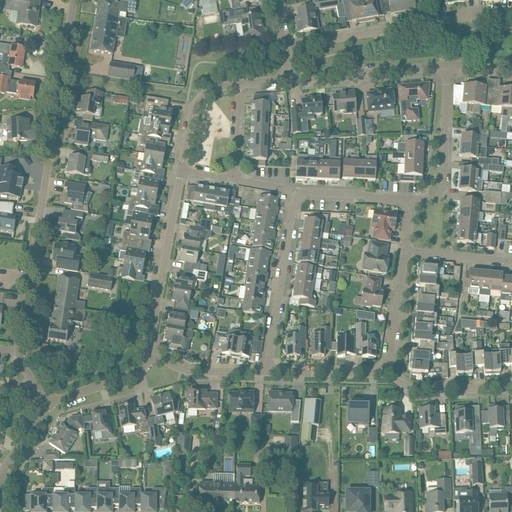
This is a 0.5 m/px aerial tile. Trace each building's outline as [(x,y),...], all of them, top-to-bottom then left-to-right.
[(36,0),(6,0),(5,10),(19,12),(17,25),(36,27),(37,16),(37,15),(36,15),(36,14),(35,14),(34,14),(34,10),(35,10),(36,0)] [(98,3),(96,16),(118,19),(119,19),(120,13),(126,14),(126,13),(135,14),(136,8),(136,0),(120,0),(120,6),(108,4),(98,3)] [(230,0),(232,11),(246,9),(245,3),(258,1),(258,0),(230,0)] [(321,0),(318,1),(319,7),(319,11),(337,8),(339,19),(344,18),(346,18),(344,12),(342,0),(321,0)] [(354,0),(342,0),(346,18),(352,17),(353,22),(355,22),(356,24),(366,22),(362,3),(355,4),(354,0)] [(368,0),(369,1),(362,3),(366,22),(376,21),(375,18),(378,18),(377,12),(383,11),(380,0),(368,0)] [(380,0),(383,11),(384,11),(384,10),(383,10),(383,7),(389,6),(391,15),(403,13),(400,0),(380,0)] [(400,0),(403,13),(405,13),(407,13),(408,14),(410,14),(411,13),(412,12),(415,11),(413,2),(420,0),(419,0),(400,0)] [(315,8),(307,9),(297,11),(298,19),(295,19),(298,33),(318,30),(315,8)] [(232,11),(223,12),(225,26),(241,23),(244,38),(254,36),(254,39),(264,37),(260,16),(245,18),(244,10),(246,10),(246,9),(232,11)] [(96,16),(91,52),(112,55),(114,46),(115,37),(118,19),(96,16)] [(339,19),(337,19),(339,30),(346,28),(344,18),(339,19)] [(0,70),(9,72),(9,66),(11,67),(21,68),(25,48),(0,44),(0,54),(3,55),(1,64),(0,64),(0,70)] [(111,64),(109,77),(132,81),(140,82),(142,69),(134,68),(111,64)] [(0,94),(6,95),(6,94),(17,96),(18,96),(17,100),(30,101),(30,98),(33,98),(35,84),(19,82),(7,81),(8,72),(0,70),(0,94)] [(429,84),(398,87),(401,123),(418,121),(417,110),(411,110),(411,105),(417,105),(417,101),(427,101),(429,84)] [(470,119),(472,119),(475,86),(464,85),(464,88),(453,87),(453,106),(460,107),(460,104),(466,105),(465,114),(468,114),(468,117),(470,119)] [(481,106),(491,107),(493,91),(486,90),(487,87),(475,86),(472,119),(473,114),(480,115),(481,106)] [(500,117),(508,118),(510,89),(499,88),(499,91),(493,91),(491,107),(501,108),(500,117)] [(366,95),(367,105),(368,113),(377,112),(377,110),(394,108),(392,90),(374,92),(374,94),(366,95)] [(76,114),(86,116),(93,117),(94,108),(100,109),(103,94),(88,91),(87,99),(79,98),(76,114)] [(354,92),(351,92),(341,93),(341,96),(332,96),(333,106),(334,114),(343,113),(343,115),(356,114),(355,102),(354,92)] [(252,107),(252,114),(252,115),(275,116),(275,107),(273,104),(268,104),(268,94),(253,96),(253,103),(250,103),(250,107),(252,107)] [(129,98),(115,96),(114,104),(127,106),(129,98)] [(146,97),(142,118),(151,120),(172,124),(173,121),(171,119),(173,111),(167,110),(168,102),(146,97)] [(313,116),(322,115),(320,97),(311,98),(311,100),(302,101),(303,112),(299,112),(299,109),(291,110),(293,134),(301,133),(300,120),(313,118),(313,116)] [(275,116),(252,115),(252,114),(249,114),(249,119),(252,119),(251,126),(268,127),(273,128),(274,122),(274,116),(275,116)] [(140,126),(138,136),(142,136),(161,140),(162,134),(168,135),(170,128),(172,126),(172,124),(151,120),(150,127),(144,126),(140,126)] [(472,130),(474,130),(480,131),(481,126),(479,126),(479,120),(473,120),(472,130)] [(28,121),(7,122),(7,141),(16,141),(16,142),(26,142),(26,141),(35,140),(34,128),(26,129),(26,125),(28,125),(28,121)] [(357,138),(366,137),(366,130),(365,121),(356,122),(357,138)] [(74,144),(84,146),(88,147),(89,139),(96,140),(106,142),(108,127),(99,126),(75,122),(74,130),(76,130),(74,144)] [(251,130),(251,137),(251,138),(267,138),(268,127),(251,126),(249,126),(249,130),(251,130)] [(367,129),(366,130),(366,137),(373,136),(373,134),(375,132),(375,129),(373,127),(370,127),(367,129)] [(462,135),(461,146),(478,148),(486,149),(487,138),(488,138),(488,132),(480,131),(474,130),(473,136),(462,135)] [(165,154),(166,147),(160,146),(161,140),(142,136),(140,146),(146,147),(144,155),(164,159),(166,159),(166,156),(165,154)] [(397,144),(397,154),(423,155),(423,144),(416,144),(417,136),(401,136),(401,144),(397,144)] [(272,145),(272,139),(267,139),(251,138),(251,137),(248,137),(248,141),(251,142),(250,148),(250,149),(267,150),(272,150),(272,145)] [(328,181),(329,163),(323,163),(323,161),(322,157),(324,157),(324,147),(323,147),(323,146),(319,146),(319,150),(317,180),(328,181)] [(485,159),(486,149),(478,148),(461,146),(460,157),(471,158),(471,164),(473,165),(498,167),(499,160),(485,159)] [(250,149),(250,148),(248,148),(248,153),(250,153),(250,161),(251,161),(250,167),(265,167),(265,161),(266,162),(267,150),(250,149)] [(116,149),(110,153),(114,157),(118,157),(119,152),(116,149)] [(307,156),(307,180),(317,180),(319,150),(308,150),(307,156)] [(92,161),(107,164),(109,156),(93,154),(92,161)] [(405,160),(405,165),(422,166),(423,155),(397,154),(397,155),(398,155),(398,160),(405,160)] [(165,162),(166,159),(164,159),(144,155),(143,163),(137,162),(135,172),(155,175),(156,170),(161,171),(163,163),(165,162)] [(290,171),(290,172),(296,172),(295,179),(296,179),(296,181),(303,181),(303,180),(307,180),(307,156),(296,156),(296,157),(290,157),(290,162),(290,169),(290,171)] [(342,180),(353,180),(355,156),(351,156),(349,160),(349,162),(343,162),(343,170),(342,180)] [(353,180),(364,181),(365,163),(359,163),(359,160),(358,157),(355,156),(353,180)] [(67,174),(87,177),(90,175),(91,170),(89,168),(90,160),(85,159),(69,157),(67,174)] [(365,163),(364,181),(375,181),(376,171),(376,157),(372,157),(371,161),(371,163),(365,163)] [(329,163),(328,181),(339,181),(340,159),(329,159),(329,163)] [(422,166),(405,165),(404,176),(400,175),(399,182),(414,183),(415,177),(422,177),(422,166)] [(461,169),(460,180),(482,182),(481,182),(482,172),(487,172),(503,174),(503,167),(498,167),(473,165),(472,170),(461,169)] [(0,167),(0,196),(7,198),(7,196),(19,198),(22,178),(17,177),(18,171),(0,167)] [(158,189),(159,182),(153,181),(155,175),(135,172),(133,181),(139,183),(138,190),(157,194),(159,194),(159,192),(158,189)] [(482,182),(460,180),(459,191),(481,193),(482,182)] [(64,203),(72,205),(71,211),(88,213),(87,207),(82,206),(85,187),(65,183),(64,190),(66,190),(64,203)] [(192,203),(204,205),(207,189),(208,187),(203,186),(203,188),(195,187),(195,188),(189,187),(187,201),(192,202),(192,203)] [(203,210),(214,212),(215,207),(218,191),(219,191),(219,189),(215,188),(214,190),(207,189),(204,205),(203,210)] [(158,197),(159,194),(157,194),(138,190),(136,198),(130,197),(128,207),(148,211),(149,205),(155,206),(156,198),(158,197)] [(215,207),(214,212),(226,214),(225,218),(232,219),(233,212),(234,205),(235,200),(236,195),(229,194),(230,191),(226,190),(226,192),(219,191),(218,191),(215,207)] [(259,197),(257,209),(276,212),(278,200),(259,197)] [(461,200),(460,210),(478,212),(479,201),(461,200)] [(0,230),(13,233),(16,220),(12,219),(12,215),(8,215),(10,206),(14,207),(14,204),(0,203),(0,230)] [(237,213),(239,206),(234,205),(233,212),(232,219),(239,220),(240,213),(237,213)] [(151,225),(153,217),(147,216),(148,211),(128,207),(127,217),(133,218),(131,226),(151,229),(152,230),(153,227),(151,225)] [(257,209),(255,222),(274,224),(276,212),(257,209)] [(460,215),(459,221),(477,223),(478,212),(460,210),(458,210),(458,214),(460,215)] [(375,228),(373,238),(389,240),(390,231),(394,231),(397,214),(374,211),(372,228),(375,228)] [(66,240),(80,242),(80,239),(77,234),(75,234),(77,225),(79,225),(82,223),(83,215),(63,212),(62,222),(59,221),(57,233),(67,235),(66,240)] [(304,221),(303,228),(304,228),(304,231),(328,235),(330,224),(327,224),(328,216),(313,215),(312,221),(305,220),(305,221),(304,221)] [(459,225),(458,232),(476,234),(477,223),(459,221),(457,221),(457,225),(459,225)] [(256,223),(254,235),(273,238),(275,225),(274,224),(255,222),(256,223)] [(152,232),(152,230),(151,229),(131,226),(130,233),(124,232),(122,242),(141,246),(142,240),(148,241),(150,234),(152,232)] [(346,226),(344,236),(351,237),(353,228),(346,226)] [(211,234),(210,233),(201,231),(191,229),(189,236),(184,235),(182,246),(180,245),(180,248),(199,252),(200,241),(205,242),(205,241),(207,241),(211,239),(211,234)] [(238,232),(233,231),(232,237),(237,238),(237,240),(243,240),(244,233),(238,232)] [(327,241),(328,235),(304,231),(302,242),(325,246),(328,246),(329,246),(330,242),(327,241)] [(458,232),(457,243),(470,245),(469,247),(474,248),(476,234),(458,232)] [(273,238),(254,235),(252,247),(271,250),(273,238)] [(487,235),(486,249),(494,250),(495,240),(495,236),(487,235)] [(344,237),(342,247),(350,248),(352,238),(344,237)] [(122,242),(119,260),(125,261),(146,265),(146,262),(145,260),(146,253),(140,252),(141,246),(122,242)] [(302,242),(300,252),(317,255),(318,249),(327,251),(328,246),(325,246),(302,242)] [(386,274),(388,263),(388,258),(386,258),(388,246),(370,243),(368,255),(365,255),(362,270),(386,274)] [(56,269),(66,271),(77,272),(79,258),(75,258),(76,248),(55,245),(53,262),(57,263),(56,269)] [(229,253),(228,259),(233,260),(234,254),(237,255),(238,248),(230,247),(229,253)] [(184,263),(183,269),(198,272),(200,263),(197,262),(199,252),(180,248),(179,251),(181,251),(179,262),(184,263)] [(250,250),(248,262),(267,265),(269,253),(250,250)] [(298,255),(296,263),(299,263),(308,265),(322,267),(323,262),(317,261),(317,255),(300,252),(300,256),(298,255)] [(219,256),(216,276),(223,277),(226,257),(219,256)] [(145,268),(146,265),(125,261),(123,269),(117,268),(115,281),(134,284),(136,276),(142,277),(143,269),(145,268)] [(248,262),(246,275),(265,278),(267,265),(248,262)] [(417,271),(416,278),(436,280),(450,281),(450,277),(436,276),(437,269),(427,268),(427,266),(420,265),(420,270),(417,271)] [(296,266),(295,274),(297,274),(296,277),(314,280),(320,281),(321,274),(322,270),(308,268),(298,266),(296,266)] [(173,285),(172,287),(191,291),(193,280),(206,283),(207,274),(198,272),(183,269),(182,275),(177,274),(175,285),(173,285)] [(479,290),(478,304),(489,305),(490,291),(492,274),(491,274),(485,273),(485,271),(481,271),(481,273),(479,290)] [(464,293),(463,305),(467,305),(468,289),(479,290),(481,273),(470,272),(470,274),(466,274),(465,285),(464,289),(464,293)] [(500,302),(503,276),(503,275),(495,274),(496,272),(491,272),(491,274),(492,274),(490,291),(501,292),(500,302)] [(339,283),(348,285),(349,276),(340,274),(339,283)] [(88,288),(111,291),(113,278),(90,275),(88,288)] [(246,275),(244,287),(263,290),(265,278),(246,275)] [(500,302),(511,303),(511,288),(511,278),(506,278),(506,276),(503,276),(500,302)] [(296,277),(295,288),(312,291),(319,292),(321,281),(320,281),(314,280),(296,277)] [(59,278),(55,307),(74,310),(75,305),(79,281),(69,279),(59,278)] [(424,287),(424,293),(438,294),(439,288),(435,288),(436,280),(416,278),(416,285),(418,287),(424,287)] [(380,299),(381,293),(379,293),(381,281),(367,279),(366,291),(364,290),(361,307),(370,308),(371,307),(381,308),(382,299),(380,299)] [(177,302),(176,308),(191,311),(193,302),(189,301),(191,291),(172,287),(172,290),(174,291),(172,301),(177,302)] [(240,287),(238,299),(244,300),(263,303),(265,291),(263,290),(244,287),(244,288),(240,287)] [(293,291),(292,297),(293,297),(293,299),(300,300),(299,306),(309,307),(314,308),(315,302),(315,299),(314,297),(311,297),(312,291),(295,288),(294,291),(293,291)] [(434,308),(434,300),(438,301),(438,298),(449,299),(449,295),(438,294),(424,293),(423,299),(417,298),(415,299),(414,306),(434,308)] [(263,303),(244,300),(242,313),(261,316),(263,303)] [(422,315),(421,321),(446,323),(447,319),(436,318),(437,316),(433,316),(434,308),(414,306),(413,313),(416,315),(422,315)] [(71,331),(72,323),(82,324),(83,321),(84,319),(85,314),(85,312),(84,312),(55,307),(52,327),(50,327),(48,340),(66,343),(68,333),(68,330),(71,331)] [(165,324),(165,327),(192,332),(194,328),(189,320),(191,311),(176,308),(175,315),(169,314),(167,324),(165,324)] [(357,312),(356,319),(366,321),(367,314),(357,312)] [(431,336),(432,328),(435,328),(436,326),(446,327),(453,329),(455,324),(452,323),(447,323),(446,323),(421,321),(421,327),(415,326),(412,327),(412,334),(431,336)] [(462,334),(462,330),(461,321),(459,321),(454,334),(462,334)] [(475,322),(465,321),(465,330),(469,330),(469,332),(475,331),(475,329),(475,322)] [(356,334),(355,356),(356,350),(362,350),(362,358),(368,358),(368,360),(373,360),(373,358),(375,358),(375,341),(365,341),(365,325),(356,325),(356,332),(356,334)] [(192,332),(165,327),(164,329),(166,330),(164,341),(170,342),(168,349),(187,353),(190,340),(192,339),(193,335),(191,332),(192,332)] [(287,337),(286,357),(299,357),(300,349),(305,349),(306,329),(299,329),(294,329),(294,337),(287,337)] [(232,358),(235,358),(238,339),(239,332),(231,330),(227,334),(217,332),(215,348),(222,349),(222,354),(233,356),(232,358)] [(312,336),(311,357),(324,357),(324,351),(331,351),(331,330),(320,330),(319,336),(312,336)] [(345,356),(355,356),(356,334),(347,334),(346,339),(337,338),(337,348),(336,358),(345,358),(345,356)] [(419,343),(419,349),(434,350),(440,351),(440,350),(441,345),(434,344),(430,344),(431,336),(412,334),(411,341),(414,343),(419,343)] [(238,339),(235,358),(238,359),(238,357),(249,359),(250,353),(256,354),(258,342),(259,339),(249,337),(249,341),(238,339)] [(471,357),(463,357),(464,377),(471,377),(472,374),(472,368),(478,368),(477,353),(477,343),(472,343),(473,353),(471,353),(471,357)] [(492,376),(491,351),(481,352),(481,343),(477,343),(477,353),(478,368),(483,367),(484,373),(485,376),(492,376)] [(453,354),(453,345),(448,346),(449,351),(449,365),(449,369),(456,369),(456,375),(457,377),(464,377),(463,357),(455,358),(455,354),(453,354)] [(498,351),(491,351),(492,376),(499,375),(500,373),(500,367),(506,366),(505,352),(505,346),(498,346),(498,351)] [(410,355),(409,362),(429,364),(429,356),(433,356),(434,350),(419,349),(418,354),(413,354),(410,355)] [(448,379),(447,369),(447,365),(443,365),(429,364),(409,362),(409,369),(411,371),(411,376),(417,376),(418,374),(428,375),(428,370),(441,369),(441,380),(448,379)] [(216,410),(217,395),(200,394),(200,392),(189,392),(189,393),(187,393),(186,401),(189,401),(188,411),(206,411),(206,410),(216,410)] [(229,394),(229,404),(229,413),(253,413),(253,403),(253,393),(243,393),(243,395),(229,394)] [(291,423),(298,423),(299,412),(301,401),(292,401),(292,395),(279,395),(279,393),(269,393),(269,403),(268,412),(291,413),(291,423)] [(151,400),(153,409),(156,418),(155,418),(156,427),(164,424),(162,417),(174,414),(178,413),(179,403),(178,401),(171,403),(169,395),(151,400)] [(321,401),(305,401),(301,442),(313,443),(315,427),(319,427),(321,401)] [(363,402),(351,402),(351,405),(347,405),(347,424),(369,425),(369,404),(368,404),(368,406),(363,406),(363,402)] [(121,429),(136,427),(136,432),(140,431),(141,435),(149,434),(147,424),(145,424),(145,422),(144,409),(134,410),(134,406),(119,408),(120,418),(120,420),(121,429)] [(482,425),(489,425),(489,430),(496,429),(496,432),(510,431),(510,420),(503,420),(502,406),(494,406),(494,410),(488,411),(488,412),(481,413),(482,425)] [(455,408),(456,418),(456,434),(465,434),(465,431),(472,430),(473,447),(481,447),(480,425),(479,415),(472,415),(472,412),(465,412),(465,407),(455,408)] [(419,420),(420,430),(434,429),(434,435),(446,434),(446,426),(445,416),(438,416),(438,415),(434,416),(434,409),(419,410),(419,420)] [(400,410),(383,410),(383,434),(400,434),(400,432),(410,432),(410,417),(400,417),(400,410)] [(92,415),(93,425),(94,434),(102,433),(103,440),(115,438),(113,425),(106,426),(105,413),(92,415)] [(252,416),(250,431),(253,431),(252,434),(260,435),(260,432),(261,417),(252,416)] [(75,440),(77,437),(85,436),(83,425),(82,419),(82,417),(70,419),(65,426),(62,424),(57,432),(54,436),(55,436),(49,444),(65,455),(68,450),(69,450),(75,440)] [(149,430),(151,448),(160,447),(158,428),(149,430)] [(377,429),(369,429),(369,442),(377,442),(377,429)] [(178,435),(177,442),(190,443),(191,436),(178,435)] [(284,439),(284,448),(284,455),(297,455),(297,439),(284,439)] [(450,452),(438,452),(439,461),(451,460),(450,452)] [(472,459),(472,465),(473,486),(483,485),(481,459),(472,459)] [(44,461),(42,461),(42,465),(42,469),(45,472),(52,472),(52,461),(44,461)] [(165,461),(164,471),(172,472),(173,462),(165,461)] [(229,484),(229,504),(259,505),(259,488),(242,487),(242,476),(250,477),(251,466),(238,465),(237,476),(237,484),(229,484)] [(378,473),(368,472),(368,489),(378,489),(378,473)] [(465,478),(454,478),(455,488),(465,488),(465,478)] [(425,505),(426,508),(425,511),(442,511),(442,501),(450,501),(449,481),(437,481),(438,495),(427,496),(427,505),(425,505)] [(310,488),(310,483),(303,483),(302,483),(302,488),(301,511),(312,511),(312,510),(316,510),(316,507),(328,507),(328,496),(322,496),(322,488),(310,488)] [(199,504),(229,504),(229,484),(199,484),(199,504)] [(488,496),(489,511),(507,511),(507,501),(511,500),(511,488),(500,489),(501,495),(488,496)] [(53,510),(53,495),(53,489),(43,489),(42,491),(42,496),(31,496),(25,496),(25,511),(31,511),(30,511),(42,511),(42,510),(46,510),(53,510)] [(64,511),(64,510),(75,510),(75,489),(65,489),(64,490),(63,495),(53,495),(53,510),(52,511),(64,511)] [(75,510),(74,511),(86,511),(86,510),(90,510),(97,510),(97,495),(97,489),(87,489),(86,491),(85,495),(75,495),(75,510)] [(119,510),(119,496),(119,489),(109,489),(108,491),(107,496),(97,495),(97,510),(96,511),(108,511),(108,510),(112,510),(119,510)] [(141,510),(141,496),(141,489),(131,489),(129,491),(129,496),(119,496),(119,510),(118,511),(130,511),(130,510),(134,510),(141,510)] [(152,511),(152,510),(164,510),(166,489),(153,489),(151,491),(151,496),(141,496),(141,510),(140,511),(152,511)] [(368,511),(368,493),(369,493),(369,492),(346,492),(346,493),(346,511),(368,511)] [(477,511),(478,505),(477,498),(476,492),(467,492),(467,498),(459,498),(459,511),(477,511)] [(394,498),(384,499),(385,511),(395,511),(411,511),(411,494),(394,495),(394,498)]
